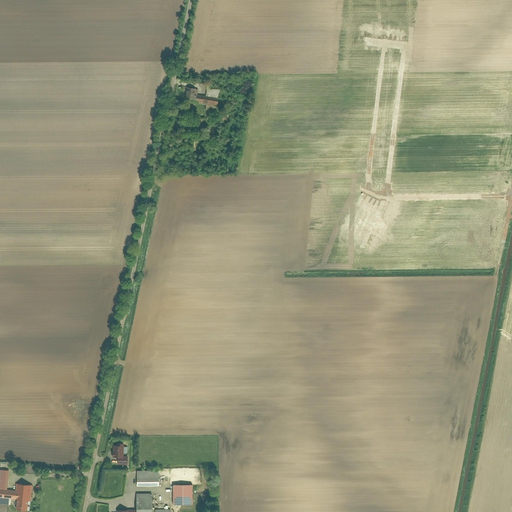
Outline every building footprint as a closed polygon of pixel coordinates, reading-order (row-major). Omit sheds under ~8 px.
[(198,89),(187,87),(185,99),(196,101),(197,92),(198,89)] [(218,105),(221,90),(208,88),(207,94),(205,103),(218,105)] [(205,103),(207,94),(197,92),(196,101),(205,103)] [(117,456),(117,464),(127,464),(127,455),(123,455),(123,452),(127,452),(127,446),(123,446),(123,442),(117,442),(117,444),(113,444),(113,450),(112,450),(112,456),(117,456)] [(0,503),(10,504),(11,498),(16,498),(15,508),(30,510),(32,484),(16,483),(16,490),(7,489),(8,470),(0,468),(0,503)] [(137,470),(137,486),(159,485),(158,470),(137,470)] [(192,484),(172,484),(172,504),(192,504),(192,484)] [(116,511),(170,511),(171,509),(155,509),(154,511),(151,511),(151,493),(135,493),(135,509),(116,509),(116,511)]
